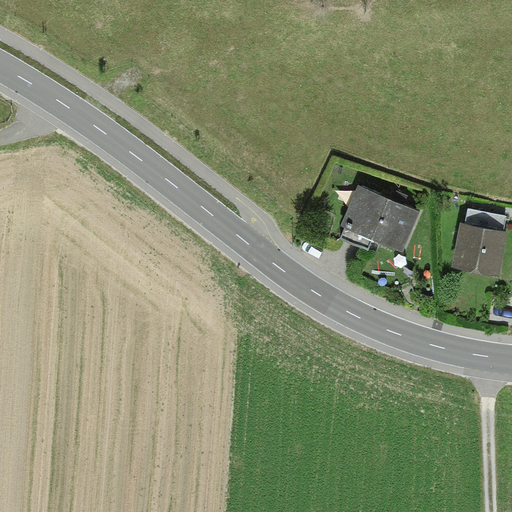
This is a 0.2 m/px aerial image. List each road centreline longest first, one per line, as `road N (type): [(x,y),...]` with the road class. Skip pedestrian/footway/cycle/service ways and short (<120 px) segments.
road 1 (tertiary): [(511,359),(374,325),(0,62)]
road 2 (track): [(492,511),(484,357)]
